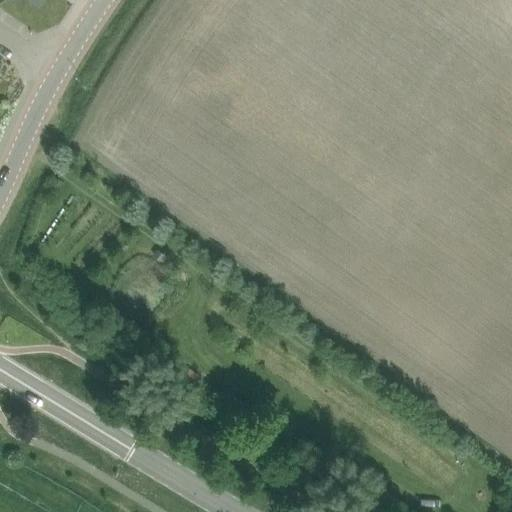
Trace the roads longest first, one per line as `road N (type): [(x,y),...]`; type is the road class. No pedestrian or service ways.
road 1 (tertiary): [(235,511),(0,368)]
road 2 (tertiary): [(0,190),(58,70)]
